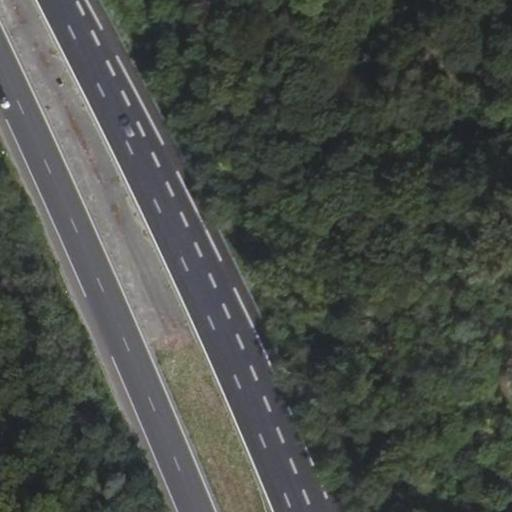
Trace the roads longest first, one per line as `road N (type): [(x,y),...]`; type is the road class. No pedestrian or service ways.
road 1 (trunk): [(299,511),(164,202),(57,0)]
road 2 (trunk): [(0,66),(196,511)]
